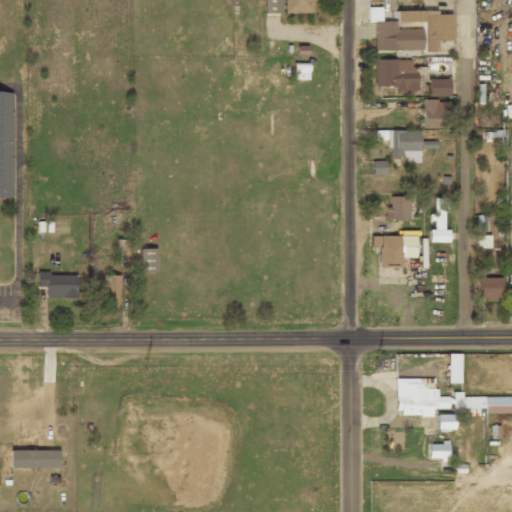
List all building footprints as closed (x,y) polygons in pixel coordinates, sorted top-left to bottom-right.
[(264,0),(265,13),(281,13),(280,0),(264,0)] [(313,0),(283,0),(284,13),(313,13),(313,0)] [(435,52),(435,42),(451,42),(451,13),(396,13),(396,23),(381,23),(381,9),(369,9),(369,23),(374,23),(374,52),(435,52)] [(416,90),(416,61),(374,61),(374,90),(416,90)] [(307,79),(308,64),(292,64),(292,79),(307,79)] [(449,79),(427,78),(427,96),(448,97),(449,79)] [(12,94),(0,94),(0,197),(12,197),(12,94)] [(448,100),(423,100),(422,128),(447,128),(448,100)] [(419,132),(388,132),(388,160),(419,160),(419,132)] [(385,160),(371,161),(372,174),(385,174),(385,160)] [(408,220),(408,197),(386,197),(386,220),(408,220)] [(448,242),(448,229),(443,229),(443,212),(449,212),(449,199),(434,199),(434,214),(430,213),(430,242),(448,242)] [(489,235),(478,235),(477,247),(489,248),(489,235)] [(414,237),(371,236),(371,248),(378,249),(378,268),(400,268),(400,257),(414,257),(414,237)] [(139,272),(156,272),(156,248),(139,249),(139,272)] [(46,299),(77,299),(77,276),(38,276),(38,288),(46,288),(46,299)] [(120,276),(103,276),(103,304),(120,304),(120,276)] [(503,278),(476,278),(476,302),(503,302),(503,278)] [(460,355),(447,355),(447,385),(460,385),(460,355)] [(511,396),(436,399),(436,389),(413,390),(413,381),(396,382),(397,416),(424,415),(424,410),(450,409),(450,411),(486,410),(486,414),(511,413),(511,396)] [(452,431),(452,417),(437,417),(437,431),(452,431)] [(448,445),(428,445),(428,462),(448,461),(448,445)]
